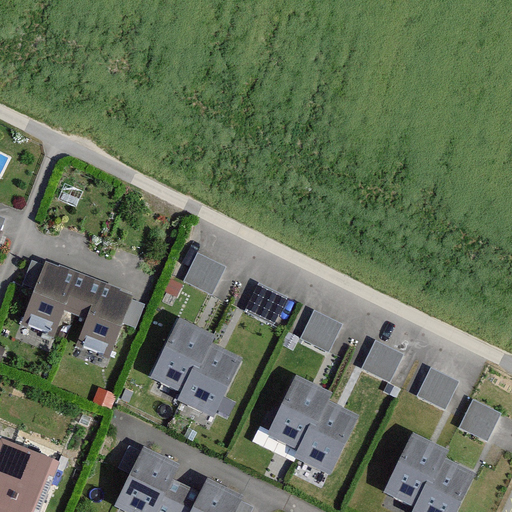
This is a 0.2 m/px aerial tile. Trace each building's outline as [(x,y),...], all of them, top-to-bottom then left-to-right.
[(96,285),(53,268),(30,329),(62,342),(70,320),(81,324),(96,285)] [(145,358),(189,376),(217,308),(223,294),(179,276),(145,358)] [(139,301),(96,285),(81,324),(91,327),(82,350),(115,363),(139,301)] [(302,337),(332,350),(345,320),(316,307),(302,337)] [(217,308),(189,376),(182,391),(224,409),(259,325),(217,308)] [(375,338),(365,368),(393,378),(403,348),(375,338)] [(269,421),(313,439),(341,371),(347,357),(303,339),(269,421)] [(341,371),(313,439),(306,455),(348,472),(383,389),(341,371)] [(394,470),(437,488),(466,420),(471,406),(428,388),(394,470)] [(466,420),(437,488),(431,504),(451,511),(476,511),(508,437),(466,420)] [(162,511),(183,468),(190,452),(147,433),(114,505),(129,511),(162,511)] [(46,511),(63,469),(0,445),(0,511),(46,511)] [(216,463),(208,480),(192,511),(239,511),(254,480),(216,463)] [(192,511),(208,480),(183,468),(162,511),(192,511)]
